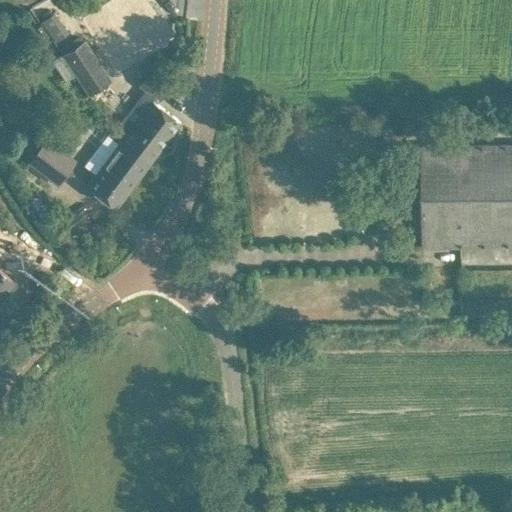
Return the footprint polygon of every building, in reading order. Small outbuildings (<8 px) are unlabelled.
[(53,11),(40,20),(54,40),(67,31),(53,11)] [(51,58),(65,80),(74,73),(88,93),(110,78),(84,36),(51,58)] [(153,64),(137,84),(157,100),(173,79),(153,64)] [(180,120),(151,99),(133,122),(126,116),(111,136),(148,163),(180,120)] [(148,163),(111,136),(107,133),(84,164),(95,172),(86,184),(115,206),(148,163)] [(29,161),(58,182),(74,160),(46,138),(29,161)] [(511,143),(421,144),(423,246),(511,244),(511,143)] [(0,294),(12,280),(0,269),(0,294)]
